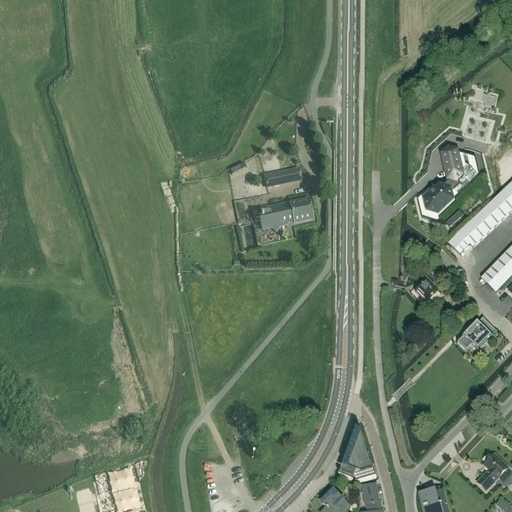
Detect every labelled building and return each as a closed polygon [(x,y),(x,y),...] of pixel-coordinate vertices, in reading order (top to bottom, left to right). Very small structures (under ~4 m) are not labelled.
[(420,93),(423,87),(427,86),(429,83),(427,80),(424,80),(422,83),(418,84),(414,90),(416,94),(420,93)] [(432,186),(425,192),(417,200),(421,219),(440,224),(439,219),(455,203),(455,201),(479,177),(475,159),(457,154),(457,152),(448,150),(441,156),(447,180),(448,182),(448,183),(442,188),(432,186)] [(302,182),(299,169),(264,176),(267,190),(302,182)] [(511,183),(458,234),(472,249),(511,211),(511,183)] [(309,200),(289,204),(269,208),(268,207),(260,207),(260,210),(261,215),(260,215),(261,217),(262,217),(264,220),(260,223),(262,231),(269,230),(270,228),(276,233),(280,227),(313,220),(309,200)] [(495,294),(511,276),(511,247),(481,280),(495,294)] [(437,292),(434,289),(438,284),(438,285),(442,281),(435,272),(426,281),(415,292),(422,300),(424,302),(426,304),(427,302),(431,307),(441,298),(436,293),(437,292)] [(483,345),(495,332),(482,319),(456,345),(475,363),(488,350),(483,345)] [(232,415),(247,424),(249,425),(253,418),(247,415),(249,412),(243,409),(241,412),(236,409),(232,415)] [(347,463),(341,477),(339,476),(338,476),(353,482),(356,481),(356,483),(355,484),(355,485),(376,479),(375,478),(373,479),(368,465),(371,464),(371,463),(370,463),(368,458),(370,458),(369,457),(368,457),(362,438),(358,436),(350,457),(346,455),(346,456),(347,457),(345,462),(344,461),(344,462),(347,463)] [(491,458),(490,456),(487,456),(484,459),(484,462),(485,464),(483,466),(488,471),(476,484),(485,492),(508,469),(494,455),(491,458)] [(382,511),(380,502),(378,502),(375,485),(362,487),(362,485),(359,486),(359,495),(363,494),(366,511),(382,511)] [(333,491),(327,497),(325,496),(319,501),(326,509),(323,511),(343,511),(349,506),(343,500),(333,491)] [(424,492),(417,494),(422,511),(424,510),(424,511),(448,511),(443,491),(440,492),(425,496),(424,492)]
